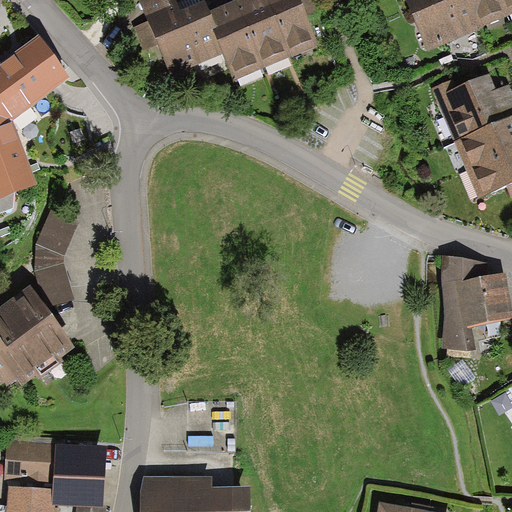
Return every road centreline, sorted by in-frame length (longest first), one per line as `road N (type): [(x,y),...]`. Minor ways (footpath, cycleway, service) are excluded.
road 1 (residential): [(511,261),(408,222),(267,142),(211,123),(144,122)]
road 2 (residential): [(127,511),(139,391),(124,194),(144,122)]
road 3 (residential): [(144,122),(38,0)]
